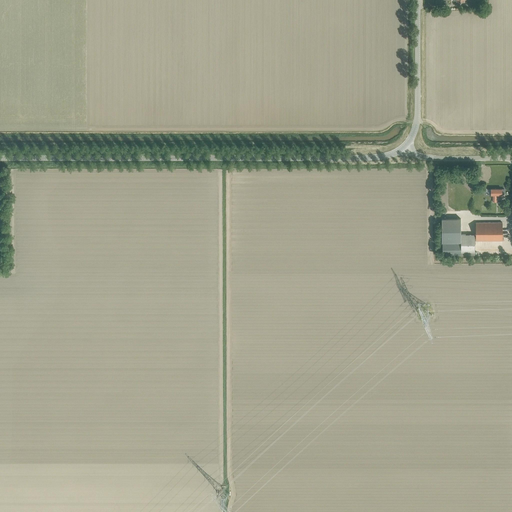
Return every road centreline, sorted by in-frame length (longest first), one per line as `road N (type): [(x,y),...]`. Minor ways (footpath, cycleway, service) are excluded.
road 1 (unclassified): [(0,158),(374,158),(403,147)]
road 2 (unclassified): [(403,147),(417,118),(417,0)]
